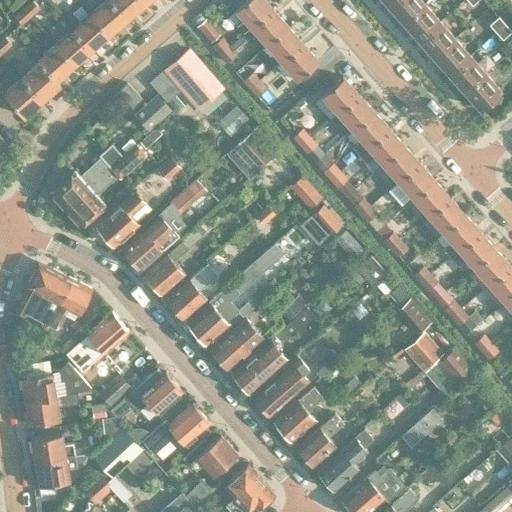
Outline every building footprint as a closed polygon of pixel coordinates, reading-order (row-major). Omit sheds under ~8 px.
[(39,7),(32,0),(30,0),(23,7),(30,15),(39,7)] [(110,0),(104,0),(90,13),(108,34),(126,18),(110,0)] [(141,0),(110,0),(126,18),(144,3),(141,0)] [(250,25),(271,7),(264,0),(244,0),(235,8),(243,17),(235,25),(242,32),(245,29),(250,24),(250,25)] [(403,21),(424,3),(421,0),(391,0),(388,4),(403,21)] [(418,38),(439,20),(424,3),(403,21),(418,38)] [(21,23),(30,15),(23,7),(14,15),(21,23)] [(266,43),(287,25),(271,7),(250,25),(266,43)] [(90,13),(72,28),(91,49),(108,34),(90,13)] [(495,31),(505,23),(497,15),(488,23),(495,31)] [(211,41),(220,33),(206,17),(197,25),(211,41)] [(434,56),(455,37),(439,20),(418,38),(434,56)] [(502,39),(511,31),(505,23),(495,31),(502,39)] [(281,60),(302,42),(287,25),(266,43),(281,60)] [(72,28),(55,44),(73,65),(91,49),(72,28)] [(234,51),(251,35),(245,29),(242,32),(228,45),(229,45),(220,53),(227,62),(236,53),(234,51)] [(11,43),(5,36),(4,35),(0,38),(0,50),(1,52),(11,43)] [(229,45),(228,45),(222,37),(213,45),(220,53),(229,45)] [(449,73),(470,55),(455,37),(434,56),(449,73)] [(511,37),(501,47),(507,55),(511,50),(511,37)] [(297,78),(318,60),(302,42),(281,60),(297,78)] [(55,44),(37,59),(39,61),(56,79),(73,65),(55,44)] [(198,106),(222,85),(189,47),(165,68),(198,106)] [(464,90),(485,72),(470,55),(449,73),(464,90)] [(39,61),(21,77),(41,99),(59,83),(56,79),(39,61)] [(249,88),(259,79),(252,71),(242,80),(249,88)] [(480,107),(500,89),(485,72),(464,90),(480,107)] [(337,111),(357,93),(342,75),(321,94),(337,111)] [(21,77),(3,92),(23,115),(41,99),(21,77)] [(256,96),(266,87),(259,79),(249,88),(256,96)] [(127,83),(119,91),(133,106),(142,98),(127,83)] [(148,130),(171,108),(157,93),(134,115),(148,130)] [(352,128),(373,110),(357,93),(337,111),(351,126),(352,128)] [(224,115),(236,128),(248,118),(236,104),(224,115)] [(358,153),(388,127),(373,110),(352,128),(351,126),(343,133),(346,137),(354,130),(360,138),(352,145),(358,153)] [(278,149),(258,127),(256,125),(226,152),(248,177),(278,149)] [(292,135),(292,136),(299,144),(309,135),(301,127),(293,135),(292,135)] [(382,162),(403,144),(388,127),(358,153),(365,161),(374,153),(382,162)] [(0,156),(11,148),(0,135),(0,156)] [(314,161),(325,152),(309,135),(299,144),(314,161)] [(110,167),(122,156),(111,144),(99,155),(101,156),(80,175),(74,169),(50,190),(53,194),(52,197),(56,201),(59,201),(65,207),(110,167)] [(123,175),(145,155),(136,144),(122,156),(110,167),(65,207),(71,214),(70,217),(74,221),(77,221),(80,224),(104,202),(96,193),(117,174),(123,175)] [(398,179),(418,161),(403,144),(382,162),(398,179)] [(329,158),(332,155),(328,149),(325,152),(314,161),(330,179),(339,170),(329,158)] [(166,178),(180,166),(172,157),(158,169),(166,178)] [(413,197),(434,179),(418,161),(398,179),(413,197)] [(263,176),(258,171),(257,170),(246,181),(246,182),(242,186),(247,191),(263,176)] [(355,187),(350,182),(339,170),(330,179),(345,196),(355,187)] [(309,207),(322,195),(302,173),(289,185),(309,207)] [(145,229),(122,249),(139,267),(161,248),(177,234),(175,232),(185,223),(177,214),(206,189),(195,177),(157,211),(159,213),(143,227),(145,229)] [(428,214),(449,196),(434,179),(413,197),(428,214)] [(377,212),(359,192),(355,187),(345,196),(367,220),(377,212)] [(129,214),(145,200),(135,189),(96,224),(103,233),(103,237),(107,242),(111,242),(113,244),(137,222),(129,214)] [(443,231),(464,213),(449,196),(428,214),(443,231)] [(323,202),(311,213),(330,233),(342,223),(323,202)] [(267,204),(256,214),(264,222),(275,212),(267,204)] [(404,220),(413,212),(407,205),(398,213),(404,220)] [(450,256),(479,230),(464,213),(443,231),(451,240),(443,248),(450,256)] [(394,227),(402,221),(396,214),(389,221),(394,227)] [(382,234),(391,227),(386,221),(378,228),(382,234)] [(202,235),(195,227),(194,226),(180,238),(182,240),(144,274),(146,276),(146,279),(149,283),(153,283),(161,292),(183,272),(173,260),(188,247),(202,235)] [(390,247),(400,238),(393,230),(383,239),(390,247)] [(474,266),(495,248),(479,230),(450,256),(456,263),(465,256),(474,266)] [(397,255),(407,246),(400,238),(390,247),(397,255)] [(273,243),(258,257),(266,266),(281,252),(273,243)] [(489,283),(510,265),(495,248),(474,266),(489,283)] [(371,283),(385,271),(379,264),(374,259),(370,254),(356,266),(371,283)] [(210,302),(188,322),(196,332),(195,334),(201,340),(202,339),(205,342),(228,321),(227,320),(238,310),(229,299),(266,266),(258,257),(208,300),(210,302)] [(53,268),(52,270),(38,262),(26,285),(28,286),(14,312),(22,316),(46,329),(49,322),(49,321),(72,278),(53,268)] [(198,288),(216,272),(207,262),(189,278),(166,298),(174,307),(173,310),(177,314),(180,314),(182,317),(205,297),(198,288)] [(420,281),(430,272),(423,264),(413,273),(420,281)] [(504,300),(511,293),(511,267),(510,265),(489,283),(504,300)] [(427,289),(437,281),(430,272),(420,281),(427,289)] [(388,274),(382,279),(391,290),(398,284),(388,274)] [(78,313),(91,287),(72,278),(49,321),(49,322),(46,329),(44,333),(54,344),(62,328),(57,325),(66,307),(78,313)] [(298,293),(281,309),(288,318),(306,302),(298,293)] [(253,296),(238,310),(243,316),(256,304),(254,303),(257,300),(253,296)] [(410,296),(397,307),(418,331),(431,320),(410,296)] [(451,316),(461,308),(453,298),(443,307),(451,316)] [(286,338),(313,314),(307,307),(279,331),(286,338)] [(466,316),(467,314),(461,308),(451,316),(466,333),(474,325),(466,316)] [(82,371),(128,329),(112,311),(66,352),(82,371)] [(265,333),(255,321),(248,314),(210,348),(227,366),(265,333)] [(22,316),(14,316),(14,324),(22,324),(22,316)] [(422,369),(443,351),(424,329),(403,347),(422,369)] [(480,350),(490,341),(483,333),(473,341),(480,350)] [(286,357),(274,344),(270,339),(232,373),(248,391),(286,357)] [(488,358),(497,349),(490,341),(480,350),(488,358)] [(326,347),(310,361),(321,373),(336,359),(326,347)] [(437,359),(423,370),(443,393),(457,381),(472,368),(454,347),(438,360),(437,359)] [(291,363),(253,397),(256,399),(255,403),(259,407),(262,407),(268,414),(291,393),(308,379),(301,371),(307,365),(296,353),(289,359),(292,363),(291,363)] [(91,388),(82,378),(67,361),(57,370),(21,376),(24,400),(65,393),(77,391),(91,388)] [(147,376),(126,395),(131,401),(133,403),(138,408),(147,399),(157,411),(182,390),(165,371),(162,374),(157,368),(147,376)] [(371,374),(370,373),(368,371),(359,379),(362,383),(371,374)] [(88,373),(82,378),(91,388),(97,383),(88,373)] [(109,404),(129,386),(118,374),(99,392),(109,404)] [(361,382),(360,382),(354,374),(339,388),(346,395),(361,382)] [(307,409),(322,396),(313,385),(274,420),(282,429),(282,432),(286,436),(288,436),(291,439),(315,418),(307,409)] [(67,404),(79,403),(77,391),(65,393),(24,400),(28,422),(59,417),(57,406),(67,404)] [(126,395),(111,409),(118,417),(133,403),(131,401),(126,395)] [(389,418),(402,406),(395,397),(382,409),(389,418)] [(104,402),(103,402),(92,404),(94,417),(106,415),(104,404),(104,402)] [(185,442),(209,421),(192,402),(169,422),(165,418),(141,439),(153,453),(176,432),(185,442)] [(501,404),(494,410),(500,418),(507,412),(501,404)] [(410,445),(442,417),(432,406),(421,416),(400,434),(410,445)] [(328,436),(343,422),(334,412),(296,446),(312,464),(335,444),(328,436)] [(115,416),(106,424),(113,433),(123,425),(115,416)] [(111,475),(142,447),(123,425),(113,433),(91,453),(111,475)] [(350,458),(358,450),(373,438),(364,426),(354,435),(355,437),(317,470),(333,488),(357,466),(350,458)] [(61,433),(30,438),(34,461),(75,454),(73,442),(63,444),(61,433)] [(212,472),(236,451),(221,433),(215,438),(211,433),(185,456),(195,467),(202,461),(212,472)] [(511,458),(511,434),(500,445),(511,458)] [(86,440),(73,442),(75,454),(88,452),(86,440)] [(67,467),(83,465),(88,452),(34,461),(37,483),(68,479),(67,467)] [(441,455),(423,471),(432,481),(437,477),(443,484),(456,472),(441,455)] [(271,495),(271,490),(247,463),(224,484),(234,495),(225,503),(232,511),(245,511),(255,504),(258,507),(271,495)] [(390,469),(390,468),(390,467),(380,476),(374,469),(342,497),(350,506),(349,510),(351,511),(364,511),(383,496),(386,499),(403,484),(390,469)] [(107,490),(112,486),(100,473),(82,489),(94,503),(96,501),(99,502),(109,492),(107,490)] [(210,490),(209,489),(201,480),(186,494),(194,503),(210,490)] [(511,491),(506,484),(483,504),(490,511),(511,492),(511,491)] [(400,511),(417,498),(408,488),(380,511),(400,511)] [(199,511),(200,511),(192,504),(180,490),(174,496),(183,506),(176,511),(199,511)] [(113,511),(119,496),(110,493),(109,492),(99,502),(104,506),(102,511),(113,511)] [(473,501),(462,511),(471,511),(478,506),(473,501)]
